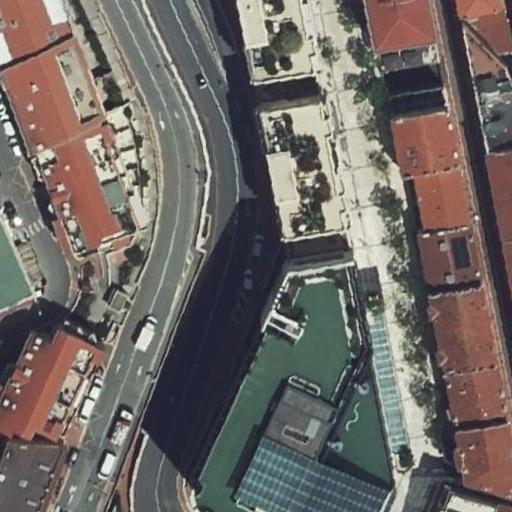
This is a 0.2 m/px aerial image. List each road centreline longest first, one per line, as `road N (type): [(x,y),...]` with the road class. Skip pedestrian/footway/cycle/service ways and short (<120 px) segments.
road 1 (residential): [(78,511),(152,314),(179,211),(173,131),(114,0)]
road 2 (primary): [(337,0),(300,198),(230,402),(179,511)]
road 3 (primary): [(207,511),(251,418),(321,214),(362,0)]
road 4 (secondary): [(160,511),(163,444),(236,224),(230,138)]
road 5 (residential): [(511,315),(447,0)]
road 6 (residential): [(0,339),(46,315),(60,283),(0,132)]
road 7 (secondary): [(230,138),(169,0)]
road 8 (residential): [(230,138),(240,122),(234,76),(204,0)]
